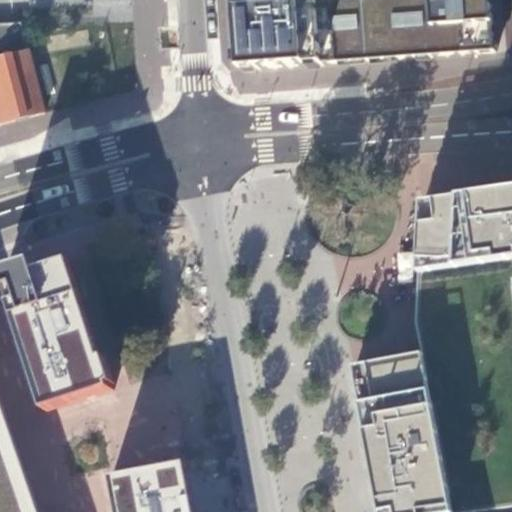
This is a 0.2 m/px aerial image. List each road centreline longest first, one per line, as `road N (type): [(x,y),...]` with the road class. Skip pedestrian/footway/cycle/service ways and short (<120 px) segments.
road 1 (secondary): [(511,93),(199,127)]
road 2 (secondary): [(201,159),(511,132)]
road 3 (residential): [(205,217),(262,511)]
road 4 (secondary): [(0,214),(201,159)]
road 5 (secondary): [(199,127),(0,178)]
road 6 (residential): [(191,0),(199,127)]
